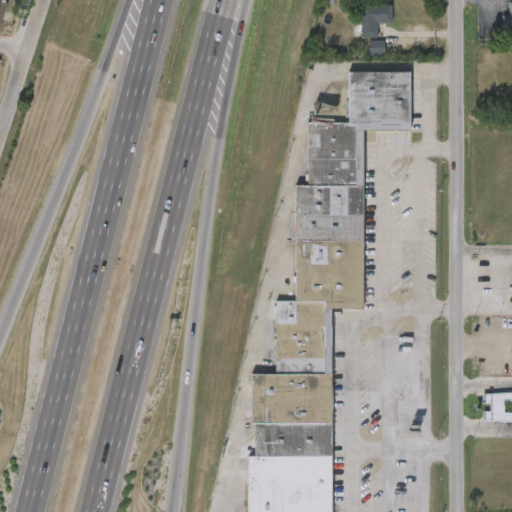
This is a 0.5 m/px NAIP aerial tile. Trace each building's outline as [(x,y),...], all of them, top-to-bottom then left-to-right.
[(511,0),(511,28),(500,28),(500,16),(507,16),(507,0),(511,0)] [(358,39),(358,6),(389,6),(389,23),(374,23),(374,39),(358,39)] [(385,41),(368,41),(369,56),(385,56),(385,41)] [(306,184),(306,120),(347,120),(348,72),(410,72),(409,130),(362,130),(362,184),(306,184)] [(294,238),(294,184),(306,184),(362,184),(362,239),(294,238)] [(275,373),(275,301),(293,301),(294,238),(362,239),(362,309),(330,309),(330,374),(275,373)] [(330,374),(330,422),(252,422),(252,373),(275,373),(330,374)] [(482,392),(511,391),(511,421),(482,422),(482,410),(490,410),(490,404),(482,404),(482,392)] [(330,422),(330,455),(252,455),(252,422),(330,422)] [(330,455),(330,511),(247,511),(247,455),(252,455),(330,455)]
